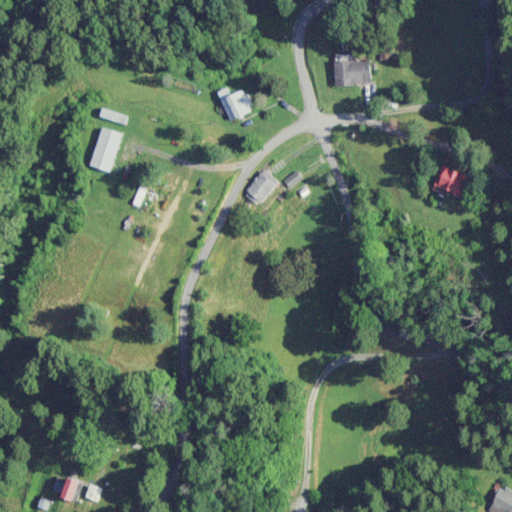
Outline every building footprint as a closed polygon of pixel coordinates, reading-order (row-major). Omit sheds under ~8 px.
[(373,86),(373,61),(336,61),(336,86),(373,86)] [(124,133),(104,127),(92,166),(112,173),(124,133)] [(460,197),(469,177),(444,166),(435,186),(460,197)] [(281,181),(266,169),(246,193),(261,205),(281,181)] [(85,483),(69,477),(62,497),(78,502),(85,483)] [(99,500),(103,488),(92,485),(88,497),(99,500)] [(511,511),(511,488),(494,490),(495,511),(511,511)]
